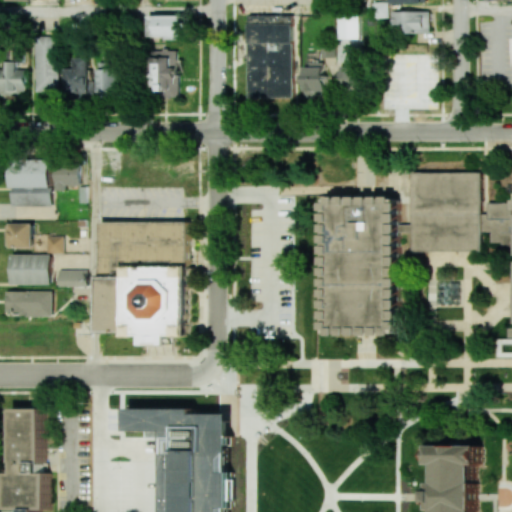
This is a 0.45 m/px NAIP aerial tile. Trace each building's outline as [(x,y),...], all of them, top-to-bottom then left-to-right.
[(388,18),(389,2),(374,1),(374,17),(388,18)] [(431,11),(394,11),(395,33),(431,32),(431,11)] [(360,13),(339,14),(340,39),(361,38),(360,13)] [(249,15),(250,98),(294,97),(293,14),(249,15)] [(149,16),(150,37),(185,36),(184,15),(149,16)] [(57,91),(58,36),(36,35),(35,91),(57,91)] [(178,97),(179,50),(152,50),(152,80),(156,80),(156,96),(178,97)] [(66,68),(67,93),(91,92),(90,57),(76,57),(76,68),(66,68)] [(406,99),(432,98),(431,57),(405,57),(406,99)] [(27,69),(18,69),(18,59),(8,59),(8,69),(0,69),(0,94),(18,95),(18,90),(26,91),(27,69)] [(327,96),(327,61),(313,61),(313,66),(306,66),(305,96),(327,96)] [(122,63),(99,63),(99,91),(121,92),(122,63)] [(341,87),(360,88),(361,66),(342,65),(341,87)] [(13,155),(53,155),(53,183),(13,183),(13,155)] [(57,189),(67,189),(67,185),(82,185),(82,164),(57,163),(57,189)] [(417,247),(417,169),(484,168),(484,247),(417,247)] [(328,337),(402,338),(402,199),(327,199),(328,337)] [(35,223),(12,223),(13,247),(36,247),(35,223)] [(104,225),(188,224),(188,266),(194,266),(194,341),(174,341),(174,348),(146,348),(146,338),(129,338),(129,332),(105,332),(104,225)] [(65,236),(48,236),(48,253),(65,253),(65,236)] [(54,251),(54,281),(14,281),(14,251),(54,251)] [(60,285),(86,286),(86,269),(60,269),(60,285)] [(53,290),(8,291),(9,315),(54,314),(53,290)] [(511,338),(497,339),(497,358),(511,357),(511,338)] [(132,431),(132,408),(198,407),(198,413),(234,413),(234,511),(170,511),(170,436),(148,436),(148,430),(132,431)] [(13,410),(15,475),(9,476),(9,510),(49,511),(49,475),(43,474),(45,410),(13,410)] [(432,449),(481,449),(481,468),(476,468),(477,486),(479,486),(479,511),(434,511),(434,497),(434,486),(438,487),(438,468),(433,469),(432,449)]
